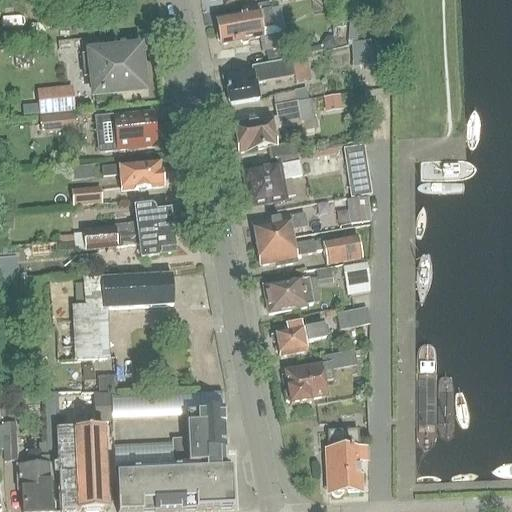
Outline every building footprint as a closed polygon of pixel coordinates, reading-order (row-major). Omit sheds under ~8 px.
[(279,9),(270,11),(266,12),(265,7),(242,11),(243,16),(215,21),(217,35),(216,36),(217,42),(219,44),(219,47),(238,44),(242,46),(247,45),(249,42),(284,35),(279,9)] [(332,36),(320,39),(323,51),(335,48),(332,36)] [(373,43),(375,68),(390,67),(390,60),(389,42),(373,43)] [(288,47),(265,52),(267,64),(291,59),(288,47)] [(103,56),(81,58),(83,77),(92,77),(94,96),(141,91),(137,52),(103,56)] [(403,60),(390,60),(390,67),(392,89),(404,88),(403,60)] [(258,102),(255,86),(293,80),(290,62),(251,69),(252,75),(224,80),(229,108),(258,102)] [(273,98),(275,108),(297,104),(304,103),(302,92),(273,98)] [(339,96),(322,99),(325,113),(342,111),(339,96)] [(310,102),(304,103),(297,104),(275,108),(273,108),(275,119),(270,120),(270,117),(255,120),(255,124),(232,128),(237,156),(276,149),(273,133),(301,127),(302,133),(318,130),(316,121),(314,122),(310,102)] [(98,154),(116,153),(155,149),(154,145),(156,142),(156,137),(153,135),(152,115),(95,120),(98,154)] [(371,197),(364,148),(343,152),(351,201),(371,197)] [(278,160),(280,167),(294,164),(293,157),(278,160)] [(121,194),(133,193),(137,192),(139,195),(143,194),(146,191),(162,190),(162,186),(164,183),(164,179),(161,177),(160,164),(101,170),(102,179),(119,177),(121,194)] [(301,179),(299,169),(298,164),(243,174),(250,209),(285,202),(281,182),(301,179)] [(100,189),(71,192),(73,209),(102,206),(100,189)] [(368,199),(346,201),(349,226),(371,223),(368,199)] [(135,225),(113,228),(114,236),(127,234),(127,236),(129,236),(129,237),(171,232),(170,222),(171,220),(171,214),(168,213),(168,210),(153,212),(150,209),(134,211),(135,225)] [(272,245),(291,241),(290,232),(306,229),(304,216),(251,226),(254,243),(271,240),(272,245)] [(0,218),(0,230),(11,230),(11,218),(0,218)] [(113,228),(94,230),(97,252),(117,250),(117,249),(127,248),(127,244),(138,242),(140,261),(156,260),(158,256),(174,255),(173,252),(175,250),(174,244),(172,242),(171,232),(129,237),(129,236),(127,236),(127,234),(114,236),(113,228)] [(94,230),(82,232),(82,235),(83,243),(84,252),(84,253),(97,252),(94,230)] [(315,253),(322,252),(325,269),(362,261),(357,237),(320,245),(320,242),(313,243),(313,242),(292,246),(291,241),(272,245),(271,240),(254,243),(259,269),(275,266),(276,269),(296,265),(295,259),(315,255),(315,253)] [(367,265),(342,269),(347,298),(369,294),(369,278),(367,265)] [(20,271),(0,273),(1,285),(20,284),(20,271)] [(88,309),(75,310),(77,363),(106,361),(104,311),(172,307),(171,278),(87,282),(88,309)] [(301,282),(263,289),(268,316),(306,309),(306,307),(310,306),(306,283),(301,284),(301,282)] [(369,327),(365,310),(335,316),(338,333),(369,327)] [(276,347),(274,350),(275,354),(278,356),(279,359),(306,354),(304,345),(325,341),(322,328),(301,331),(300,325),(285,328),(286,333),(274,335),(276,347)] [(331,372),(356,367),(353,353),(320,359),(322,366),(319,367),(319,368),(284,374),(287,390),(286,390),(286,392),(283,396),(284,403),(289,406),(289,408),(309,404),(308,402),(325,399),(322,384),(333,382),(331,372)] [(93,369),(82,369),(83,384),(94,383),(93,369)] [(97,378),(97,394),(117,393),(116,378),(97,378)] [(94,425),(109,424),(107,396),(93,396),(94,425)] [(55,446),(55,434),(53,397),(43,397),(46,446),(55,446)] [(224,452),(223,435),(222,419),(222,412),(221,412),(210,413),(209,413),(204,413),(198,414),(197,414),(186,414),(185,414),(185,415),(185,418),(185,420),(186,440),(171,441),(171,443),(171,446),(172,467),(204,465),(204,472),(192,473),(154,475),(115,477),(116,490),(116,503),(116,511),(216,511),(233,511),(232,498),(232,485),(231,471),(225,472),(224,452)] [(2,428),(2,439),(3,450),(3,464),(17,464),(15,424),(1,425),(2,428)] [(102,431),(55,434),(58,511),(105,511),(107,510),(106,509),(102,431)] [(327,453),(326,453),(328,497),(331,497),(334,500),(339,500),(341,496),(360,495),(359,464),(367,464),(366,451),(359,451),(358,431),(326,433),(327,453)] [(22,493),(22,511),(50,511),(48,459),(39,459),(40,467),(16,468),(17,493),(22,493)]
